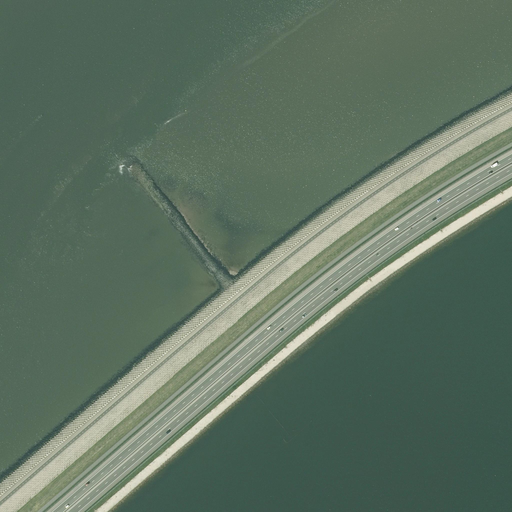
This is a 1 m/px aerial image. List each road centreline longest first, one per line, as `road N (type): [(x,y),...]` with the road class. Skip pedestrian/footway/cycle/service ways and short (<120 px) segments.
road 1 (motorway): [(511,157),(341,270),(57,511)]
road 2 (motorway): [(72,511),(346,279),(511,169)]
